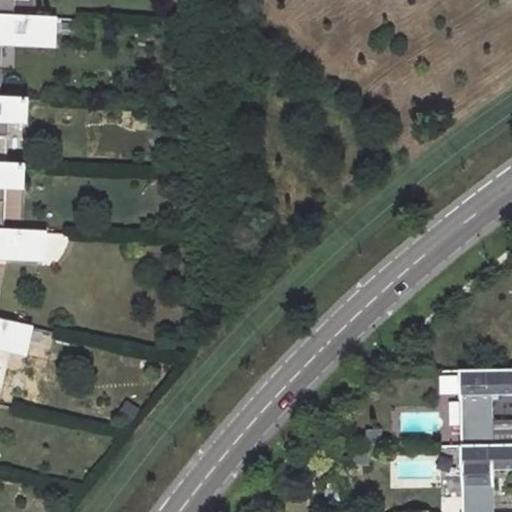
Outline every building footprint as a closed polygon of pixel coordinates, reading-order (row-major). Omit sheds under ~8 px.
[(0,0),(0,13),(16,14),(16,0),(0,0)] [(0,13),(0,94),(3,95),(4,66),(0,65),(0,40),(57,41),(58,14),(16,14),(0,13)] [(0,94),(0,159),(9,159),(11,117),(29,117),(30,95),(3,95),(0,94)] [(0,159),(0,223),(6,224),(8,182),(26,182),(27,159),(9,159),(0,159)] [(0,223),(0,251),(47,251),(49,223),(6,224),(0,223)] [(0,339),(27,343),(33,316),(0,311),(0,339)] [(511,369),(458,371),(461,446),(493,446),(492,395),(511,395),(511,369)] [(367,431),(367,444),(381,444),(380,431),(367,431)] [(461,483),(461,511),(493,511),(493,471),(511,470),(511,445),(493,446),(461,446),(460,446),(460,483),(461,483)] [(367,451),(354,451),(354,464),(368,464),(367,451)]
